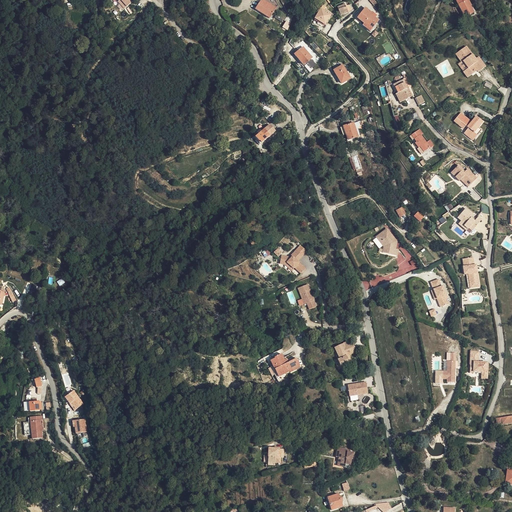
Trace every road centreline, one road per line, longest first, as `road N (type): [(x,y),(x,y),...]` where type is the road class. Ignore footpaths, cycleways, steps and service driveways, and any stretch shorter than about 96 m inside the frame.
road 1 (residential): [(408,511),(360,297),(295,113),(268,87),(212,0)]
road 2 (unknown): [(327,208),(367,195),(399,233),(428,239)]
